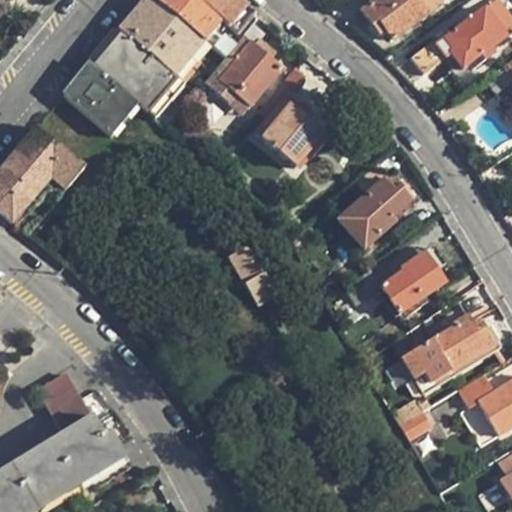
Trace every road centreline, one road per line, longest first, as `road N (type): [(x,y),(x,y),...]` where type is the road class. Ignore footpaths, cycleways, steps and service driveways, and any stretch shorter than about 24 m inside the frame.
road 1 (residential): [(278,0),(390,95),(511,276)]
road 2 (residential): [(206,511),(139,398),(50,295),(0,252)]
road 3 (residential): [(0,117),(95,0)]
